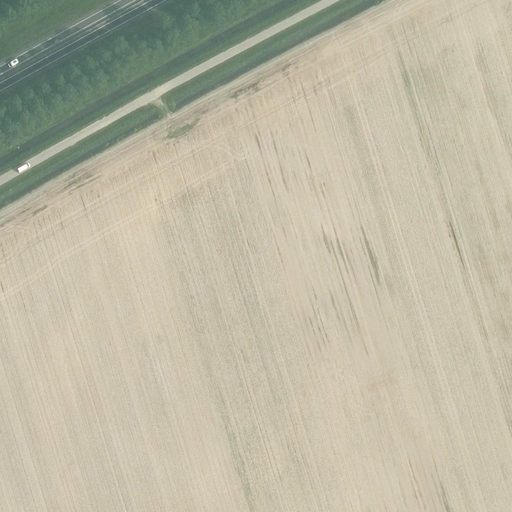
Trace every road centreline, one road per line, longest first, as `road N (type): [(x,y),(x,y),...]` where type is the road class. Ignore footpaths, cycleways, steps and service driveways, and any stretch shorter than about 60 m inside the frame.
road 1 (unclassified): [(0,182),(333,0)]
road 2 (trunk): [(0,84),(156,0)]
road 3 (trunk): [(122,0),(0,67)]
